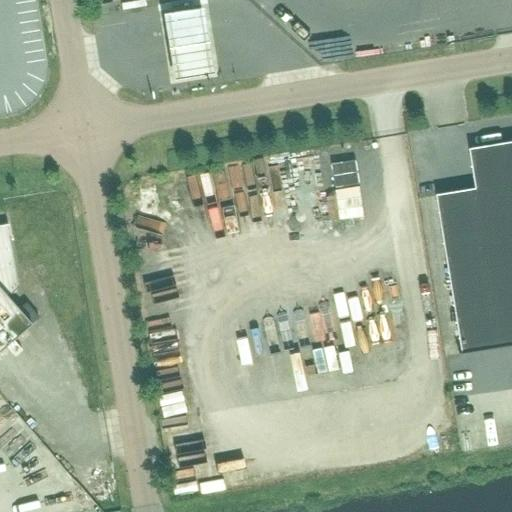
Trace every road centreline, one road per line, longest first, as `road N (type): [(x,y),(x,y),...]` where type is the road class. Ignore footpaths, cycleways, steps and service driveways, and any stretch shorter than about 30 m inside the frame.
road 1 (unclassified): [(83,130),(511,59)]
road 2 (unclassified): [(146,511),(83,130)]
road 3 (unclassified): [(83,130),(62,0)]
